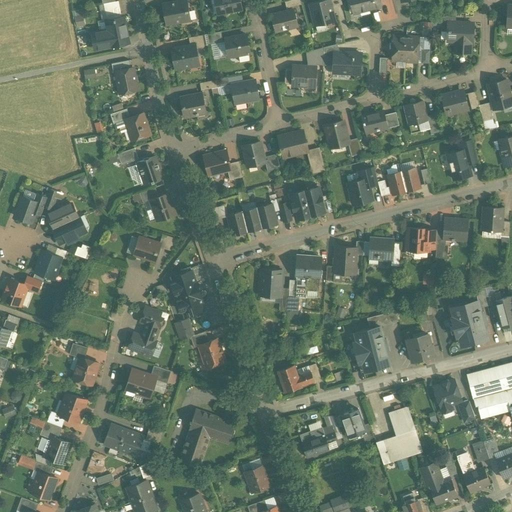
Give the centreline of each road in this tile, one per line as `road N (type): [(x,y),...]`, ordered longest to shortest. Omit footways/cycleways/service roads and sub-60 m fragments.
road 1 (residential): [(213,261),(511,180)]
road 2 (residential): [(511,348),(266,414)]
road 3 (residential): [(64,511),(137,275)]
road 4 (unclassified): [(266,414),(213,261)]
road 5 (unclassified): [(175,150),(138,0)]
road 6 (residential): [(252,0),(277,123)]
